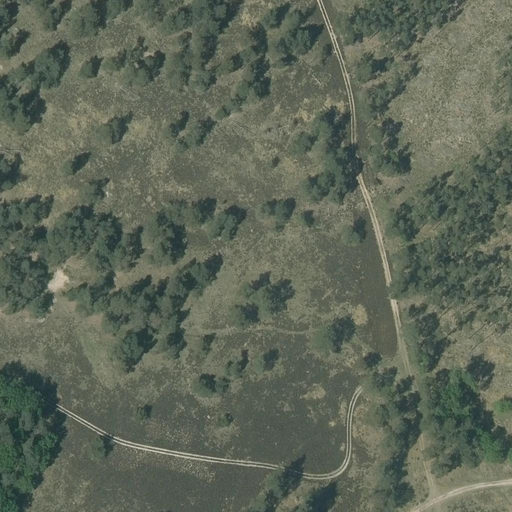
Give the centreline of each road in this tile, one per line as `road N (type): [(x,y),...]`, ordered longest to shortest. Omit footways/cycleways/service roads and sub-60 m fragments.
road 1 (track): [(0,374),(118,442),(318,480),(345,463),(357,392),(401,359)]
road 2 (track): [(401,359),(354,162),(349,92),(318,0)]
road 3 (track): [(401,359),(438,384),(511,401)]
